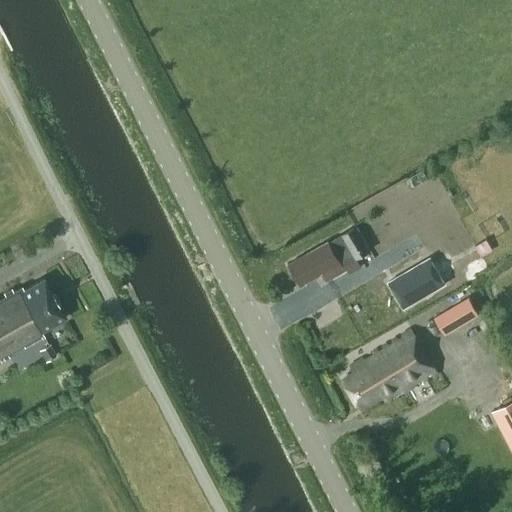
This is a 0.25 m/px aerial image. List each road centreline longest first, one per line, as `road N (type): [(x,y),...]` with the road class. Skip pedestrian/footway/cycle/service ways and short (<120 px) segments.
road 1 (secondary): [(347,511),(87,0)]
road 2 (unclassified): [(222,511),(0,76)]
